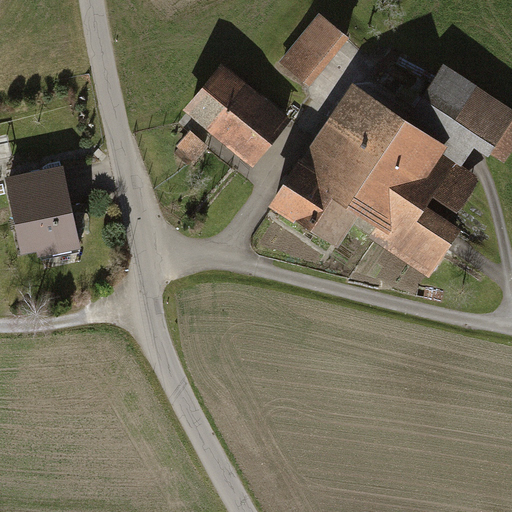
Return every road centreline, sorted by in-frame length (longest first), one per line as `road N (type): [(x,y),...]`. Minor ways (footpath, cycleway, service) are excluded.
road 1 (unclassified): [(94,0),(162,351),(247,511)]
road 2 (track): [(0,324),(149,307)]
